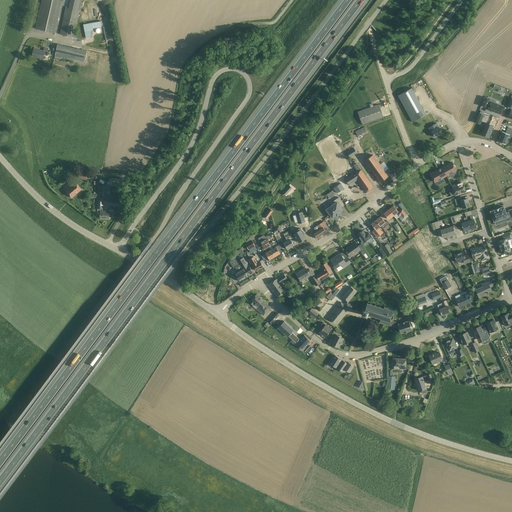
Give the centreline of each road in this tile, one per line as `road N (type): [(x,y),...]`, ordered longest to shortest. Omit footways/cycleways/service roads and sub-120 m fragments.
road 1 (unclassified): [(117,250),(186,153),(217,73),(244,74),(247,98),(146,250),(0,443)]
road 2 (unclassified): [(0,493),(169,267),(386,0)]
road 3 (motorway): [(0,479),(363,0)]
road 4 (motorway): [(347,0),(0,459)]
road 5 (tertiary): [(216,314),(390,422),(511,461)]
road 6 (residential): [(417,163),(327,237),(257,280)]
road 7 (residential): [(415,340),(337,352),(257,280)]
road 8 (tertiary): [(117,250),(41,201),(0,156)]
